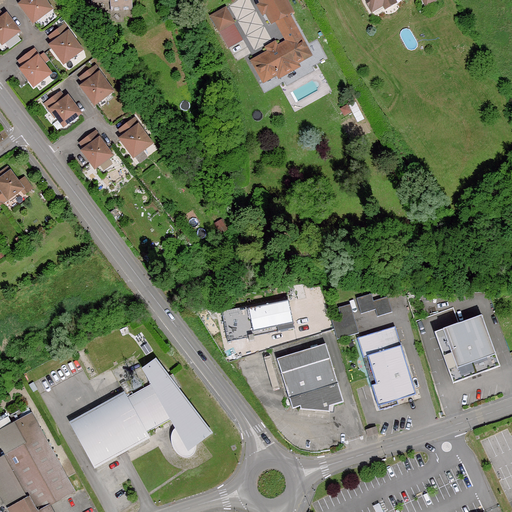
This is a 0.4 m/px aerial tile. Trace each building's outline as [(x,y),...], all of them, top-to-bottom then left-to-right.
[(21,0),(24,3),(21,6),(33,22),(50,10),(42,0),(21,0)] [(292,12),(285,0),(257,0),(261,5),(266,14),(270,11),(276,21),(288,42),(277,48),(278,50),(271,54),(270,52),(252,62),(264,82),(278,74),(280,77),(299,66),(297,63),(305,59),(299,49),(305,45),(288,14),(292,12)] [(366,0),(371,9),(382,3),(383,4),(384,5),(386,5),(387,6),(389,5),(390,5),(391,4),(392,3),(393,1),(392,0),(366,0)] [(266,14),(261,5),(257,7),(262,15),(266,14)] [(233,24),(225,10),(211,18),(219,32),(232,24),(233,24)] [(0,11),(0,40),(3,44),(18,32),(7,16),(5,18),(0,11)] [(276,21),(270,11),(266,14),(272,24),(276,21)] [(242,42),(232,24),(219,32),(229,49),(242,42)] [(65,25),(49,37),(55,44),(52,47),(64,63),(81,51),(69,35),(71,33),(65,25)] [(267,48),(270,52),(271,54),(278,50),(277,48),(274,44),(267,48)] [(311,56),(305,45),(299,49),(305,59),(311,56)] [(34,50),(19,61),(24,69),(22,70),(34,86),(50,74),(38,59),(40,57),(34,50)] [(96,66),(80,78),(85,85),(82,88),(95,104),(112,92),(100,75),(102,74),(96,66)] [(61,93),(45,104),(51,112),(53,111),(64,126),(80,114),(68,98),(66,100),(61,93)] [(122,140),(134,157),(151,144),(139,128),(141,126),(135,119),(119,130),(125,138),(122,140)] [(96,132),(80,144),(85,150),(83,152),(95,168),(111,156),(100,141),(102,139),(96,132)] [(0,202),(1,204),(8,200),(23,189),(18,182),(8,168),(0,173),(0,179),(1,181),(0,181),(0,202)] [(25,178),(18,182),(23,189),(30,184),(25,178)] [(30,184),(23,189),(26,193),(32,188),(30,184)] [(378,310),(379,315),(394,313),(392,297),(376,299),(376,294),(360,296),(362,312),(378,310)] [(358,299),(352,301),(358,316),(364,315),(358,299)] [(266,305),(224,315),(229,338),(295,323),(290,301),(266,306),(266,305)] [(344,317),(335,319),(340,338),(362,332),(354,303),(341,307),(344,317)] [(478,313),(434,332),(453,383),(499,365),(478,313)] [(295,323),(229,338),(230,343),(251,338),(250,336),(255,335),(256,337),(296,329),(295,323)] [(399,327),(380,333),(385,352),(404,346),(399,327)] [(385,352),(380,333),(361,338),(367,358),(371,357),(374,366),(369,367),(381,406),(400,401),(419,395),(404,346),(385,352)] [(277,359),(292,409),(300,407),(301,410),(330,412),(330,407),(344,403),(326,344),(277,359)] [(148,437),(146,432),(172,418),(177,426),(176,427),(174,427),(173,429),(172,430),(171,431),(171,433),(171,434),(171,436),(171,438),(171,439),(172,441),(172,442),(172,444),(173,445),(174,446),(174,448),(175,449),(176,450),(177,452),(178,453),(179,454),(180,455),(182,455),(183,456),(184,456),(186,456),(187,456),(189,456),(190,455),(192,454),(193,453),(194,452),(195,450),(195,449),(196,447),(196,446),(196,444),(196,443),(196,441),(196,440),(195,439),(195,438),(194,437),(198,437),(201,440),(211,432),(177,387),(180,386),(173,373),(168,376),(156,359),(147,366),(148,367),(145,370),(153,382),(126,397),(124,393),(94,409),(70,423),(95,466),(118,453),(148,437)] [(401,405),(400,401),(381,406),(383,410),(401,405)] [(32,414),(17,422),(28,444),(8,455),(7,456),(0,458),(0,491),(11,511),(52,511),(49,506),(75,492),(32,414)] [(0,431),(0,440),(8,455),(28,444),(17,422),(0,431)]
